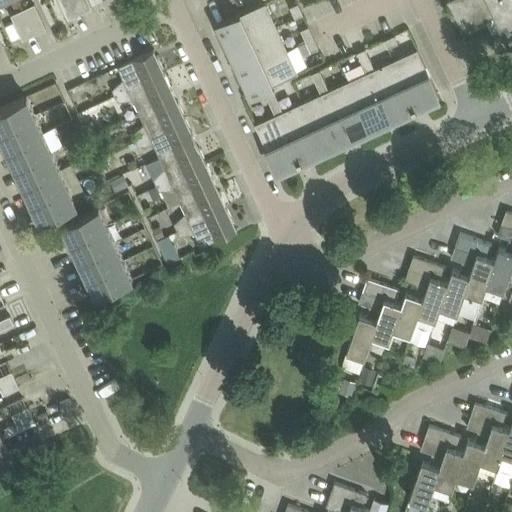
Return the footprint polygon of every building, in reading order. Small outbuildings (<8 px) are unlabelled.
[(61,0),(69,17),(81,12),(75,0),(61,0)] [(89,0),(75,0),(81,12),(92,6),(89,0)] [(447,0),(454,15),(486,0),(447,0)] [(504,29),(511,26),(511,13),(505,0),(486,0),(454,15),(462,30),(497,14),(504,29)] [(35,3),(23,8),(35,33),(47,28),(35,3)] [(230,47),(277,25),(267,3),(220,25),(230,47)] [(299,4),(292,7),(297,18),(304,15),(299,4)] [(24,38),(35,33),(23,8),(12,14),(24,38)] [(240,70),(288,48),(277,25),(230,47),(240,70)] [(302,30),(307,41),(315,37),(310,27),(302,30)] [(397,35),(386,40),(389,48),(400,43),(397,35)] [(320,48),(315,37),(307,41),(312,52),(320,48)] [(366,47),(362,49),(358,50),(363,61),(370,57),(366,47)] [(440,94),(437,90),(418,47),(394,58),(416,105),(440,94)] [(116,94),(165,71),(155,48),(118,65),(124,77),(113,88),(116,94)] [(292,75),(299,71),(288,48),(240,70),(251,93),(268,85),(292,75)] [(375,67),(370,57),(363,61),(367,71),(371,69),(375,67)] [(394,58),(375,67),(371,69),(393,116),(416,105),(394,58)] [(320,68),(316,70),(313,71),(317,81),(325,78),(320,68)] [(393,116),(371,69),(367,71),(348,79),(370,127),(393,116)] [(165,71),(116,94),(118,100),(134,98),(139,110),(176,93),(165,71)] [(329,88),(325,78),(317,81),(322,91),(326,90),(329,88)] [(329,88),(326,90),(348,137),(370,127),(348,79),(329,88)] [(274,89),(271,91),(267,93),(272,103),(279,99),(274,89)] [(326,90),(322,91),(303,100),(325,148),(348,137),(326,90)] [(176,93),(139,110),(145,122),(133,133),(136,139),(186,116),(176,93)] [(27,94),(0,106),(0,128),(0,129),(35,112),(27,94)] [(272,103),(276,113),(280,111),(283,109),(279,99),(272,103)] [(303,100),(283,109),(280,111),(302,158),(325,148),(303,100)] [(302,158),(280,111),(276,113),(256,122),(278,170),(302,158)] [(0,129),(8,147),(44,130),(35,112),(0,129)] [(196,138),(186,116),(136,139),(139,145),(154,143),(160,155),(196,138)] [(92,119),(84,124),(82,124),(87,134),(97,130),(92,119)] [(44,130),(8,147),(17,165),(52,148),(44,130)] [(196,138),(160,155),(166,167),(154,177),(157,183),(207,160),(196,138)] [(61,166),(52,148),(17,165),(25,183),(61,166)] [(217,183),(207,160),(157,183),(157,184),(160,190),(175,188),(181,200),(217,183)] [(69,184),(61,166),(25,183),(34,201),(69,184)] [(116,190),(126,185),(121,174),(111,179),(116,190)] [(217,183),(181,200),(186,212),(175,222),(178,228),(227,205),(217,183)] [(77,202),(69,184),(34,201),(42,219),(77,202)] [(154,199),(162,195),(160,190),(157,184),(149,188),(154,199)] [(72,238),(108,222),(99,204),(64,220),(72,238)] [(227,205),(178,228),(181,235),(196,233),(202,245),(238,228),(238,227),(227,205)] [(511,210),(507,209),(503,221),(511,223),(511,210)] [(500,245),(495,258),(496,258),(487,283),(483,296),(500,301),(504,289),(505,289),(511,268),(511,223),(503,221),(498,233),(510,237),(507,247),(500,245)] [(81,257),(116,240),(108,222),(72,238),(81,257)] [(165,234),(160,224),(153,227),(157,237),(165,234)] [(483,296),(487,283),(496,258),(495,258),(489,256),(493,243),(461,231),(456,243),(480,251),(466,290),(483,296)] [(81,257),(89,275),(125,259),(116,240),(81,257)] [(458,311),(466,290),(480,251),(456,243),(452,256),(463,260),(460,270),(453,267),(449,280),(450,280),(441,305),(458,311)] [(168,261),(180,255),(175,244),(163,250),(168,260),(168,261)] [(437,318),(441,305),(450,280),(449,280),(442,278),(447,265),(414,254),(410,266),(433,274),(419,312),(437,318)] [(125,259),(89,275),(98,293),(133,277),(125,259)] [(412,334),(419,312),(433,274),(410,266),(406,278),(417,282),(414,292),(407,290),(403,303),(395,328),(412,334)] [(390,340),(395,328),(403,303),(396,300),(400,287),(368,276),(364,288),(386,296),(373,334),(390,340)] [(366,356),(373,334),(386,296),(364,288),(359,301),(371,305),(367,315),(361,312),(347,350),(366,356)] [(0,329),(15,322),(11,314),(0,319),(0,329)] [(473,322),(470,334),(488,340),(488,338),(491,327),(473,322)] [(453,325),(448,339),(466,345),(469,334),(470,330),(453,325)] [(429,357),(435,343),(429,341),(424,355),(429,357)] [(378,369),(365,364),(359,379),(372,384),(378,369)] [(0,376),(0,384),(0,385),(16,378),(12,370),(0,376)] [(340,391),(352,395),(357,380),(345,376),(344,379),(340,390),(340,391)] [(20,386),(16,378),(0,385),(4,393),(20,386)] [(499,465),(504,452),(511,427),(504,424),(508,412),(476,401),(472,412),(495,420),(483,459),(499,465)] [(13,413),(17,421),(33,414),(29,406),(13,413)] [(476,481),(483,459),(495,420),(472,412),(468,425),(479,429),(476,439),(469,437),(465,450),(457,475),(476,481)] [(36,422),(33,414),(17,421),(21,429),(36,422)] [(449,499),(453,487),(457,475),(465,450),(458,447),(462,434),(430,423),(426,436),(448,444),(436,481),(432,493),(449,499)] [(428,503),(432,493),(436,481),(448,444),(426,436),(422,448),(433,452),(430,462),(423,459),(410,497),(428,503)] [(30,449),(34,457),(49,450),(46,442),(30,449)] [(0,472),(16,466),(7,448),(0,450),(0,472)] [(355,501),(351,511),(369,511),(371,508),(363,505),(368,492),(335,481),(331,492),(355,501)] [(351,511),(355,501),(331,492),(327,505),(338,509),(337,511),(351,511)] [(502,511),(511,511),(511,502),(506,500),(502,511)] [(314,511),(289,503),(285,511),(314,511)]
